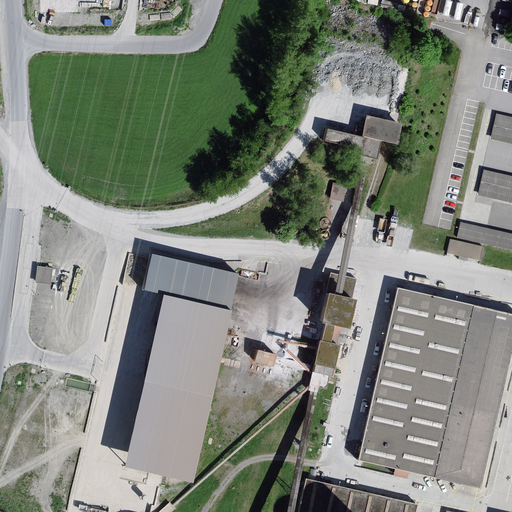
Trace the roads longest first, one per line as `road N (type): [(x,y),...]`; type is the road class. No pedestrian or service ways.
road 1 (unclassified): [(11,0),(21,174),(0,332)]
road 2 (unknown): [(68,363),(109,376),(113,386),(90,498)]
road 3 (track): [(203,511),(251,459),(331,468)]
